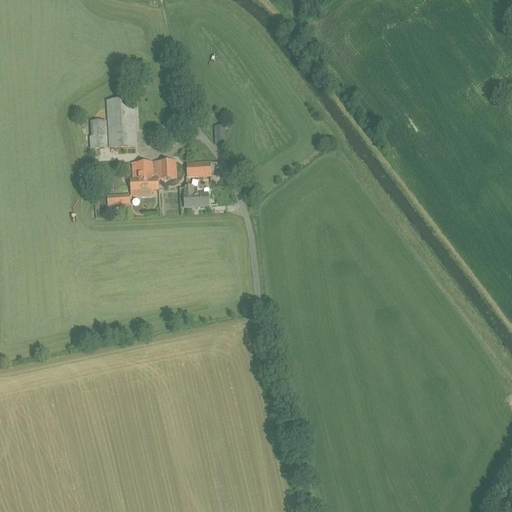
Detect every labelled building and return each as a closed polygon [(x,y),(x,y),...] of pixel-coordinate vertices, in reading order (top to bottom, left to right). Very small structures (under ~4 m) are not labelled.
[(106,101),(109,148),(136,147),(134,99),(106,101)] [(90,149),(108,149),(106,121),(91,122),(92,137),(90,137),(90,149)] [(215,145),(226,144),(225,126),(214,126),(215,145)] [(176,161),(132,163),(133,179),(131,180),(131,191),(139,191),(139,196),(151,196),(151,191),(159,190),(159,180),(177,179),(176,161)] [(211,162),(187,164),(188,178),(212,176),(211,162)] [(185,208),(209,207),(208,194),(193,195),(193,187),(185,187),(185,195),(184,195),(185,208)] [(108,206),(130,204),(129,194),(108,196),(108,206)]
